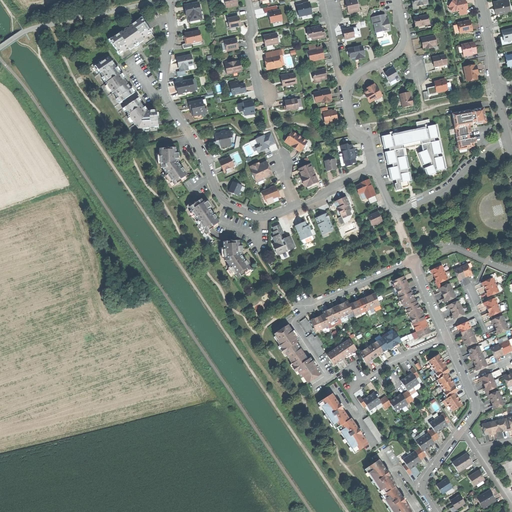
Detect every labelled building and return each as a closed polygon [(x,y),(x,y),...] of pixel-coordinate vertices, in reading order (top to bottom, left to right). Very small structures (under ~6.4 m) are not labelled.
[(347,7),(348,13),(359,11),(356,0),(345,0),(347,7)] [(412,2),(413,9),(418,8),(418,6),(428,4),(426,0),(413,0),(414,2),(412,2)] [(463,0),(458,1),(456,0),(453,0),(449,6),(450,7),(449,9),(454,12),(454,10),(456,11),(459,10),(460,15),(467,14),(466,9),(467,9),(467,6),(466,4),(465,4),(464,0),(463,0)] [(495,7),(496,13),(499,12),(501,14),(503,12),(509,10),(508,4),(510,3),(509,0),(502,0),(494,2),(495,7)] [(185,10),(186,13),(187,13),(189,21),(200,19),(199,14),(201,13),(198,2),(184,5),(185,10)] [(296,6),(298,16),(312,13),(311,9),(309,3),(296,6)] [(269,18),(270,23),(282,20),(280,10),(268,12),(269,18)] [(374,24),(376,33),(390,30),(388,21),(386,21),(385,19),(385,14),(371,17),(372,24),(374,24)] [(415,22),(416,27),(429,24),(427,15),(415,18),(415,22)] [(228,18),(230,28),(239,26),(238,21),(237,16),(228,18)] [(111,38),(108,40),(110,43),(111,43),(117,52),(116,52),(119,55),(123,53),(122,51),(124,49),(125,51),(129,48),(130,50),(134,47),(135,48),(136,48),(137,48),(138,47),(139,47),(139,46),(139,45),(140,45),(139,44),(143,41),(142,39),(145,37),(145,36),(147,34),(148,35),(152,32),(150,29),(149,30),(143,21),(144,20),(142,17),(139,19),(139,20),(129,27),(130,29),(129,30),(129,29),(128,29),(127,29),(126,29),(125,30),(125,31),(124,31),(124,32),(125,33),(123,33),(122,32),(112,39),(111,38)] [(458,23),(460,33),(472,30),(471,25),(470,21),(458,23)] [(306,35),(307,41),(325,38),(323,33),(323,29),(320,30),(319,26),(306,29),(308,35),(306,35)] [(344,35),(344,39),(358,36),(358,34),(359,34),(359,31),(357,31),(356,27),(343,30),(344,35)] [(504,41),(511,39),(511,29),(502,31),(503,36),(504,41)] [(191,43),(201,41),(199,31),(185,33),(186,38),(184,38),(185,41),(185,44),(191,43)] [(264,41),(265,46),(278,43),(276,33),(263,36),(264,41)] [(423,44),(424,48),(426,47),(426,49),(432,48),(432,46),(437,45),(435,36),(422,38),(423,44)] [(227,50),(227,51),(238,49),(237,43),(236,38),(225,41),(225,42),(221,42),(223,51),(227,50)] [(461,45),(464,56),(476,53),(475,48),(474,42),(461,45)] [(355,58),(355,60),(360,59),(364,58),(362,46),(350,49),(351,53),(349,54),(350,59),(355,58)] [(266,64),(267,69),(280,66),(278,55),(281,54),(280,49),(273,51),(274,56),(265,58),(266,64)] [(306,52),(308,61),(323,58),(322,53),(321,49),(315,50),(310,51),(306,52)] [(180,67),(180,71),(194,68),(191,55),(177,58),(178,63),(179,67),(180,67)] [(433,63),(434,67),(447,64),(445,55),(432,58),(433,63)] [(97,64),(94,66),(97,71),(98,69),(100,73),(102,76),(101,77),(106,85),(105,86),(106,87),(106,88),(106,89),(107,89),(107,90),(108,90),(108,91),(109,91),(110,92),(111,92),(112,93),(113,92),(118,99),(118,98),(118,99),(117,100),(119,104),(122,102),(122,101),(133,94),(134,93),(132,89),(131,89),(126,83),(124,80),(124,79),(125,78),(123,75),(122,74),(121,75),(120,73),(113,64),(109,57),(97,65),(97,64)] [(219,63),(222,75),(242,71),(241,66),(240,61),(231,62),(231,61),(219,63)] [(464,68),(467,82),(477,79),(476,75),(478,75),(477,71),(476,66),(475,67),(475,65),(464,68)] [(312,72),(315,81),(316,84),(321,83),(321,80),(326,79),(325,75),(327,74),(326,73),(326,71),(325,71),(324,70),(326,70),(326,67),(321,68),(322,70),(312,72)] [(384,74),(390,82),(395,79),(397,81),(400,79),(394,68),(389,71),(384,74)] [(282,82),(282,86),(296,83),(294,73),(280,76),(282,82)] [(176,89),(177,94),(193,91),(191,80),(175,83),(176,89)] [(230,84),(232,95),(246,92),(245,87),(244,83),(239,85),(238,80),(234,81),(235,83),(230,84)] [(434,82),(436,92),(447,90),(445,80),(437,82),(434,82)] [(377,98),(381,96),(376,87),(376,88),(374,85),(369,88),(365,90),(366,90),(364,92),(365,94),(364,94),(369,103),(374,100),(375,101),(378,99),(377,98)] [(315,93),(317,102),(321,101),(322,103),(330,101),(330,99),(331,98),(331,96),(330,94),(328,94),(327,89),(321,91),(321,92),(315,93)] [(400,94),(403,108),(413,106),(411,97),(410,97),(409,92),(404,93),(400,94)] [(125,106),(122,108),(125,112),(127,111),(129,114),(128,115),(129,116),(127,117),(129,119),(129,120),(129,121),(129,122),(130,122),(131,122),(132,124),(133,123),(134,124),(135,124),(137,126),(137,127),(138,128),(140,128),(142,128),(142,129),(143,129),(143,131),(149,130),(149,128),(150,128),(150,127),(154,126),(154,129),(159,128),(158,125),(157,125),(157,117),(159,117),(158,112),(157,113),(156,111),(148,111),(146,112),(146,111),(147,110),(144,107),(143,108),(140,102),(141,102),(138,98),(137,99),(126,107),(125,106)] [(286,106),(286,111),(298,109),(296,99),(285,101),(286,106)] [(193,112),(194,116),(201,114),(206,113),(204,105),(203,105),(202,100),(189,103),(190,108),(192,108),(193,112)] [(252,100),(237,103),(238,110),(242,110),(242,111),(243,111),(244,115),(255,113),(254,107),(252,100)] [(483,108),(452,114),(459,150),(474,147),(472,137),(470,126),(473,125),(473,123),(476,122),(476,125),(486,123),(485,115),(483,108)] [(323,113),(325,122),(337,120),(336,115),(335,111),(327,112),(323,113)] [(419,127),(419,129),(392,134),(393,137),(391,137),(390,135),(381,137),(384,149),(389,148),(390,151),(385,152),(386,158),(387,165),(392,164),(393,168),(388,168),(390,177),(395,176),(397,184),(395,184),(396,191),(402,190),(402,188),(409,186),(403,157),(405,157),(403,149),(404,148),(422,144),(423,152),(418,154),(423,165),(431,162),(432,166),(424,169),(428,177),(436,173),(436,171),(446,169),(444,156),(438,157),(438,154),(443,153),(440,141),(435,142),(434,138),(439,137),(437,125),(428,127),(428,125),(427,120),(416,122),(417,127),(419,127)] [(215,139),(216,141),(219,140),(221,147),(223,146),(225,148),(226,146),(231,145),(229,138),(232,138),(230,131),(225,132),(225,133),(221,134),(221,133),(214,135),(215,139)] [(295,148),(301,151),(307,142),(291,132),(286,140),(292,144),(291,146),(293,147),(295,149),(295,148)] [(255,146),(258,153),(265,150),(264,149),(266,148),(269,147),(268,146),(266,141),(264,136),(256,139),(258,145),(255,146)] [(268,140),(266,141),(268,146),(275,143),(273,137),(267,139),(268,140)] [(347,144),(341,145),(346,167),(351,165),(351,164),(356,163),(354,157),(357,156),(356,150),(353,151),(352,145),(347,146),(347,144)] [(157,160),(157,161),(158,161),(158,165),(161,164),(161,168),(162,168),(167,174),(164,176),(166,179),(166,180),(167,180),(169,183),(172,181),(174,185),(181,181),(182,182),(186,179),(185,178),(186,177),(186,176),(184,172),(185,171),(182,168),(181,169),(180,166),(178,163),(177,163),(178,162),(178,161),(178,159),(179,159),(178,153),(178,150),(175,150),(175,148),(159,149),(160,156),(157,156),(158,159),(157,160)] [(221,165),(221,167),(223,166),(225,170),(230,168),(230,167),(234,165),(230,157),(219,162),(221,165)] [(325,161),(327,171),(331,170),(336,169),(334,159),(325,161)] [(250,167),(256,182),(271,176),(268,168),(265,162),(256,167),(255,164),(250,167)] [(301,177),(305,186),(306,185),(308,189),(312,187),(317,185),(316,182),(318,181),(315,176),(312,170),(313,170),(310,164),(306,166),(306,165),(302,166),(303,167),(299,169),(303,177),(301,177)] [(356,186),(359,194),(364,192),(370,205),(378,202),(375,195),(368,179),(363,182),(360,183),(361,184),(356,186)] [(234,194),(239,197),(241,192),(239,191),(241,185),(233,182),(228,192),(234,194)] [(263,192),(267,201),(273,198),(274,202),(279,200),(277,197),(279,196),(277,191),(276,187),(263,192)] [(339,199),(334,202),(336,208),(337,208),(342,218),(346,216),(344,212),(350,210),(347,204),(348,202),(346,197),(339,199)] [(186,206),(186,207),(187,207),(187,208),(187,207),(187,209),(189,211),(191,210),(195,216),(193,218),(195,221),(195,222),(196,222),(198,224),(200,223),(204,230),(202,231),(204,234),(205,234),(205,235),(206,235),(207,235),(207,234),(208,234),(210,233),(209,230),(213,228),(214,229),(218,226),(217,225),(218,224),(218,223),(217,223),(218,222),(215,218),(216,218),(214,215),(213,215),(211,213),(212,212),(211,211),(210,209),(209,209),(209,208),(211,207),(207,201),(205,203),(204,201),(203,202),(201,199),(192,205),(190,203),(188,205),(187,206),(186,206)] [(318,224),(322,235),(333,230),(328,220),(329,219),(326,212),(322,214),(319,215),(320,218),(317,220),(318,224)] [(367,217),(372,226),(382,221),(380,216),(378,212),(367,217)] [(299,224),(295,226),(301,240),(311,236),(309,230),(310,230),(308,225),(306,226),(304,222),(299,224)] [(272,244),(277,255),(295,247),(290,236),(281,240),(278,235),(282,233),(279,225),(275,226),(273,228),(274,232),(272,232),(274,237),(272,238),(275,243),(272,244)] [(220,253),(220,254),(221,254),(222,258),(224,257),(225,261),(226,261),(230,267),(228,269),(230,272),(230,273),(231,273),(233,276),(235,274),(238,278),(244,274),(245,275),(250,272),(249,271),(249,270),(249,269),(250,269),(247,265),(248,264),(246,261),(245,262),(244,260),(243,259),(242,256),(241,256),(242,255),(242,252),(243,252),(242,246),(241,246),(241,243),(239,243),(239,241),(225,242),(225,245),(223,245),(224,249),(221,249),(221,252),(221,253),(220,253)] [(468,264),(461,267),(465,278),(469,276),(472,274),(468,264)] [(433,274),(435,277),(445,272),(442,265),(432,270),(433,274)] [(454,270),(458,281),(462,279),(465,278),(461,267),(454,270)] [(436,280),(438,284),(448,279),(445,272),(435,277),(436,280)] [(393,281),(395,287),(404,284),(401,277),(393,281)] [(484,286),(486,289),(496,285),(493,278),(483,282),(484,286)] [(441,292),(443,295),(453,290),(450,283),(440,288),(441,292)] [(395,287),(398,294),(406,290),(404,284),(395,287)] [(499,292),(496,285),(486,289),(487,293),(489,296),(499,292)] [(398,294),(401,300),(409,297),(406,290),(398,294)] [(446,302),(456,298),(453,290),(443,295),(444,299),(446,302)] [(371,295),(368,296),(374,308),(380,305),(375,293),(371,295)] [(365,298),(362,299),(367,311),(374,308),(368,296),(365,298)] [(404,307),(405,306),(412,303),(409,297),(401,300),(404,307)] [(486,306),(487,309),(497,305),(495,298),(484,303),(486,306)] [(359,300),(356,302),(361,313),(367,311),(362,299),(359,300)] [(450,309),(452,312),(462,307),(459,300),(448,305),(450,309)] [(345,303),(342,304),(347,316),(353,313),(349,305),(348,301),(345,303)] [(352,303),(349,305),(353,313),(355,316),(361,313),(356,302),(352,303)] [(405,306),(408,312),(416,309),(413,302),(412,303),(405,306)] [(338,306),(335,307),(341,318),(347,316),(342,304),(338,306)] [(501,312),(497,305),(487,309),(489,314),(490,317),(501,312)] [(332,308),(329,310),(334,321),(341,318),(335,307),(332,308)] [(453,316),(455,319),(465,314),(462,307),(452,312),(453,316)] [(408,312),(411,319),(419,315),(416,309),(408,312)] [(322,313),(323,315),(327,324),(334,321),(329,310),(325,311),(322,313)] [(320,317),(317,318),(322,330),(328,327),(327,324),(323,315),(320,317)] [(411,319),(414,325),(422,321),(419,315),(411,319)] [(494,324),(495,327),(505,323),(502,316),(492,320),(494,324)] [(300,322),(307,332),(313,328),(306,318),(300,322)] [(311,321),(316,332),(322,330),(317,318),(314,319),(311,321)] [(414,325),(416,331),(424,328),(422,321),(414,325)] [(459,329),(461,333),(471,328),(468,321),(458,326),(459,329)] [(508,330),(505,323),(495,327),(496,331),(498,334),(508,330)] [(275,336),(274,337),(280,346),(278,347),(285,357),(286,356),(292,364),(290,365),(297,375),(299,374),(304,382),(306,381),(307,383),(321,374),(316,367),(318,366),(316,363),(314,360),(312,361),(310,358),(307,360),(298,345),(296,343),(299,341),(296,338),(298,337),(296,334),(294,331),(292,332),(288,325),(274,334),(275,336)] [(416,331),(419,338),(427,334),(424,328),(416,331)] [(463,336),(464,340),(474,335),(471,328),(461,333),(463,336)] [(395,331),(389,335),(396,345),(399,344),(402,341),(395,331)] [(307,337),(320,356),(325,352),(312,333),(307,337)] [(389,335),(383,339),(389,348),(390,349),(393,347),(396,345),(389,335)] [(466,344),(467,347),(477,342),(474,335),(464,340),(466,344)] [(382,337),(376,341),(383,352),(386,350),(389,348),(383,339),(382,337)] [(350,339),(344,343),(351,353),(353,352),(357,349),(350,339)] [(500,344),(504,355),(508,353),(507,352),(511,350),(511,347),(509,340),(504,342),(500,344)] [(376,341),(371,345),(378,356),(381,354),(383,352),(376,341)] [(344,343),(338,347),(345,357),(348,355),(351,353),(344,343)] [(500,357),(504,355),(500,344),(495,346),(490,348),(495,358),(500,356),(500,357)] [(371,345),(365,349),(372,359),(375,358),(378,356),(371,345)] [(470,353),(471,357),(482,352),(479,346),(468,350),(470,353)] [(338,347),(332,351),(340,361),(343,359),(345,357),(338,347)] [(365,349),(359,353),(366,363),(369,361),(372,359),(365,349)] [(327,354),(334,365),(337,363),(340,361),(332,351),(327,354)] [(473,361),(475,364),(485,359),(482,352),(471,357),(473,361)] [(428,360),(432,366),(443,360),(441,357),(439,353),(428,360)] [(476,368),(478,371),(488,366),(485,359),(475,364),(476,368)] [(432,366),(436,372),(446,366),(447,365),(445,362),(443,360),(432,366)] [(435,373),(439,379),(448,373),(450,372),(448,369),(446,366),(436,372),(435,373)] [(419,376),(414,367),(410,369),(412,372),(410,374),(407,376),(414,386),(420,383),(417,378),(419,376)] [(437,380),(441,386),(452,379),(450,376),(448,373),(439,379),(437,380)] [(482,381),(484,385),(494,380),(491,373),(481,378),(482,381)] [(503,377),(508,387),(511,385),(511,377),(510,374),(507,375),(503,377)] [(408,391),(414,386),(407,376),(404,378),(401,380),(408,391)] [(441,386),(445,392),(455,385),(456,385),(453,381),(452,379),(441,386)] [(485,388),(487,392),(497,387),(494,380),(484,385),(485,388)] [(444,392),(448,398),(455,393),(459,391),(457,387),(455,385),(445,392),(444,392)] [(417,391),(414,386),(408,391),(411,395),(417,391)] [(414,400),(411,395),(408,391),(402,394),(401,393),(398,395),(396,397),(402,407),(414,400)] [(490,399),(492,402),(502,398),(499,391),(489,395),(490,399)] [(386,409),(389,407),(383,398),(380,400),(374,392),(372,393),(369,396),(376,406),(382,402),(386,409)] [(337,428),(349,419),(342,409),(344,407),(342,405),(341,403),(339,404),(332,393),(318,403),(320,406),(319,407),(321,410),(322,409),(325,415),(324,416),(326,419),(328,418),(331,423),(330,424),(332,427),(333,426),(335,429),(337,428)] [(445,400),(449,406),(459,399),(457,396),(455,393),(448,398),(445,400)] [(370,410),(376,406),(369,396),(366,398),(363,399),(361,396),(358,398),(364,407),(367,405),(370,410)] [(386,396),(383,398),(389,407),(392,405),(396,411),(402,407),(396,397),(392,400),(390,401),(386,396)] [(494,406),(495,409),(505,405),(502,398),(492,402),(494,406)] [(449,406),(452,411),(463,405),(461,402),(459,399),(449,406)] [(439,416),(436,419),(442,429),(446,427),(448,425),(447,423),(450,422),(444,412),(441,414),(441,415),(439,416)] [(364,419),(380,444),(385,440),(369,416),(364,419)] [(349,419),(337,428),(339,431),(338,431),(340,435),(341,434),(344,439),(343,440),(345,443),(346,442),(350,447),(349,448),(351,451),(352,450),(354,454),(368,444),(361,433),(363,432),(361,430),(360,428),(358,429),(351,418),(349,419)] [(503,430),(507,429),(504,418),(496,420),(499,431),(503,430)] [(433,428),(437,433),(440,431),(442,429),(436,419),(430,423),(433,428)] [(496,432),(499,431),(496,420),(489,422),(492,433),(496,432)] [(488,433),(492,433),(489,422),(482,423),(485,434),(488,433)] [(428,433),(422,437),(429,447),(433,445),(435,443),(433,441),(439,437),(437,433),(433,428),(427,432),(428,433)] [(421,447),(418,449),(423,457),(426,455),(424,451),(426,449),(429,447),(422,437),(416,441),(421,447)] [(384,449),(394,465),(400,461),(389,445),(384,449)] [(418,449),(409,455),(416,465),(419,463),(421,462),(420,460),(423,457),(418,449)] [(453,463),(459,472),(473,463),(470,458),(467,454),(453,463)] [(403,465),(409,475),(412,472),(410,469),(413,467),(416,465),(409,455),(404,458),(407,463),(403,465)] [(365,468),(382,495),(395,486),(396,485),(388,472),(379,459),(365,468)] [(469,477),(475,485),(485,479),(482,475),(479,471),(469,477)] [(439,489),(442,494),(446,491),(452,487),(447,479),(436,485),(439,489)] [(381,495),(391,511),(411,511),(403,498),(395,486),(382,495),(381,495)] [(477,498),(484,508),(496,501),(493,496),(490,492),(486,494),(485,493),(477,498)] [(453,504),(456,509),(465,503),(460,495),(459,495),(456,497),(450,500),(453,504)]
